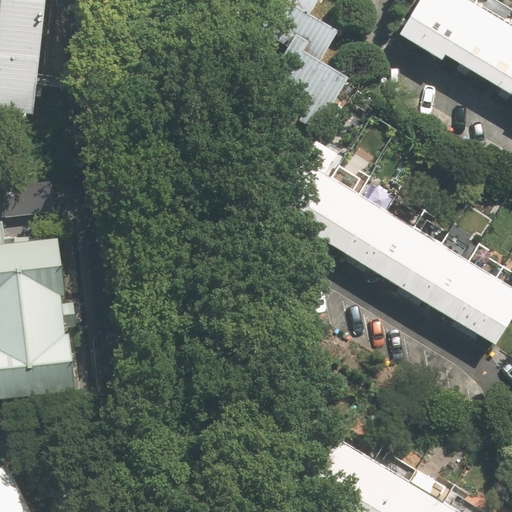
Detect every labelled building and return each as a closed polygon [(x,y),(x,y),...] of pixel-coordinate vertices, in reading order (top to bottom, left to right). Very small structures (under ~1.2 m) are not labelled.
[(0,0),(0,112),(33,116),(45,0),(0,0)] [(304,14),(280,0),(270,0),(255,27),(286,46),(316,64),(335,33),(304,14)] [(312,0),(280,0),(304,14),(312,0)] [(472,5),(464,0),(418,0),(399,30),(440,56),(472,5)] [(511,31),(511,29),(472,5),(440,56),(481,81),(511,31)] [(511,31),(481,81),(511,100),(511,31)] [(316,64),(286,46),(267,77),(328,114),(347,83),(316,64)] [(271,208),(298,225),(327,178),(300,161),(271,208)] [(298,225),(326,242),(355,195),(327,178),(298,225)] [(326,242),(354,259),(383,212),(355,195),(326,242)] [(354,259),(381,276),(410,229),(383,212),(354,259)] [(381,276),(409,293),(438,246),(410,229),(381,276)] [(59,237),(0,244),(0,398),(76,390),(59,237)] [(409,293),(437,310),(466,263),(438,246),(409,293)] [(437,310),(464,327),(493,280),(466,263),(437,310)] [(464,327),(492,344),(511,310),(511,291),(493,280),(464,327)] [(306,493),(338,511),(340,511),(371,462),(337,442),(306,493)] [(340,511),(386,511),(405,482),(371,462),(340,511)] [(0,511),(35,511),(9,465),(0,465),(0,511)] [(386,511),(432,511),(439,502),(405,482),(386,511)] [(432,511),(456,511),(439,502),(432,511)]
